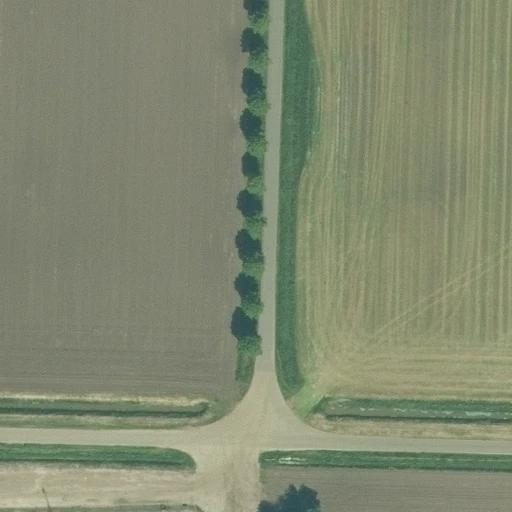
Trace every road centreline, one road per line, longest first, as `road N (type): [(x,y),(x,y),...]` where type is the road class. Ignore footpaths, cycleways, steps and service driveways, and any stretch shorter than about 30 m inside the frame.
road 1 (unclassified): [(260,439),(276,0)]
road 2 (unclassified): [(260,439),(0,434)]
road 3 (unclassified): [(511,447),(260,439)]
